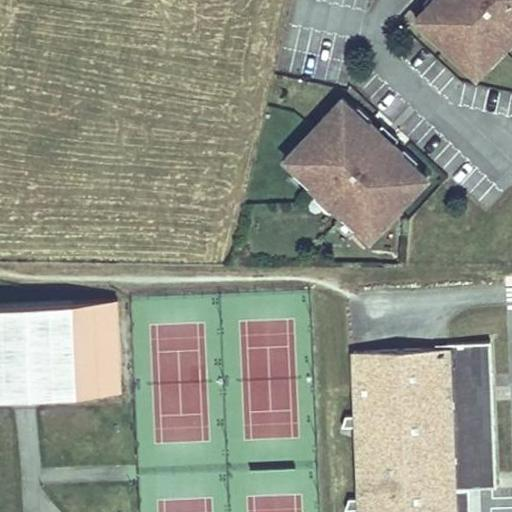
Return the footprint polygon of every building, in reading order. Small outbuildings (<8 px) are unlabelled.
[(426,2),(413,16),(474,72),(487,59),(487,52),(495,43),(499,46),(501,48),(511,35),(511,0),(434,0),(433,2),(426,2)] [(487,52),(487,59),(499,46),(495,43),(487,52)] [(340,94),(284,156),(298,168),(304,168),(313,177),(310,180),(308,182),(342,212),(343,211),(346,207),(355,216),(356,222),(370,235),(426,174),(412,161),(406,161),(397,153),(400,150),(402,148),(368,117),(367,119),(364,122),(355,114),(354,107),(340,94)] [(367,119),(354,107),(355,114),(364,122),(367,119)] [(400,150),(397,153),(406,161),(412,161),(400,150)] [(304,168),(298,168),(310,180),(313,177),(304,168)] [(346,207),(343,211),(356,222),(355,216),(346,207)] [(0,396),(122,390),(118,298),(0,303),(0,396)] [(363,511),(472,511),(472,499),(472,490),(500,489),(496,339),(444,341),(445,346),(430,346),(360,348),(362,410),(348,410),(348,422),(362,422),(364,494),(350,494),(351,508),(364,507),(363,511)]
